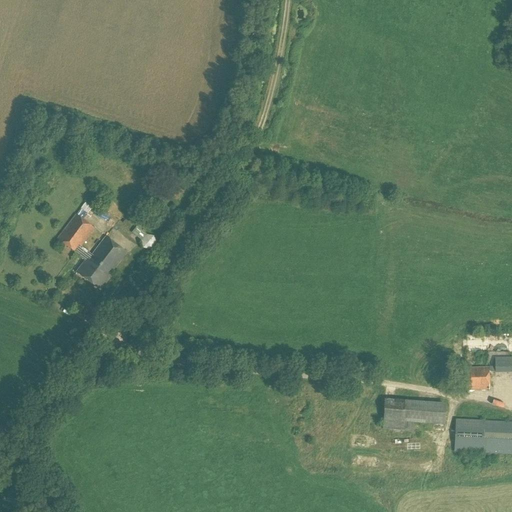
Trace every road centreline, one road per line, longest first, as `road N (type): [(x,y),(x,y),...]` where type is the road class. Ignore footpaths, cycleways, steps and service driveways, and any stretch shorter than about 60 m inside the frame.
road 1 (track): [(117,343),(191,363),(384,382),(511,411)]
road 2 (track): [(117,343),(243,159),(271,90),(287,0)]
road 3 (track): [(0,490),(28,433),(117,343)]
